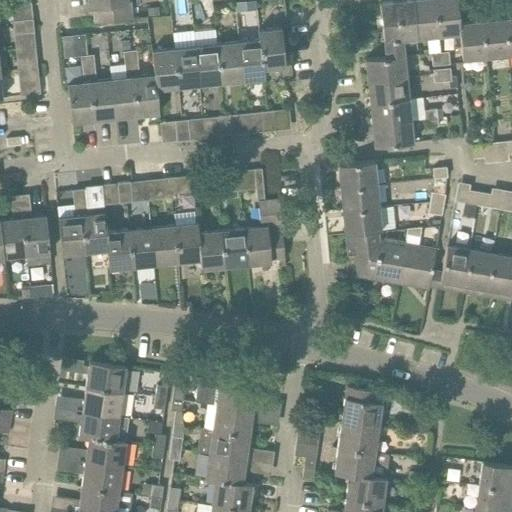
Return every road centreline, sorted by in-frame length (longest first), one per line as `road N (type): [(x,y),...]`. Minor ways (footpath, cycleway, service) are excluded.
road 1 (residential): [(45,0),(61,147),(70,165),(315,146)]
road 2 (residential): [(302,346),(45,312)]
road 3 (residential): [(511,408),(302,346)]
road 4 (residential): [(511,171),(467,167),(457,148),(315,146)]
road 5 (residential): [(302,346),(315,146)]
road 6 (residential): [(45,312),(30,511)]
road 7 (residential): [(288,511),(302,346)]
road 8 (residential): [(315,146),(333,0)]
